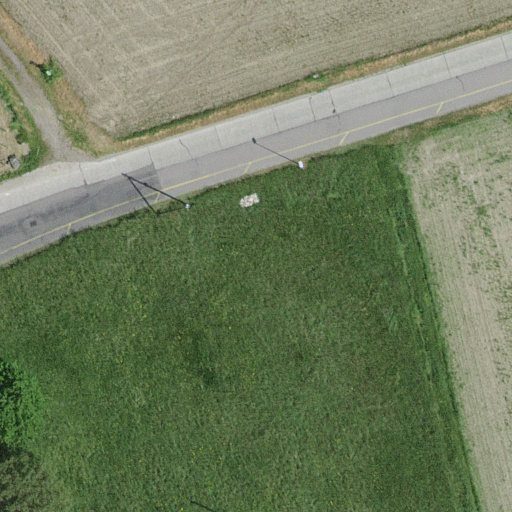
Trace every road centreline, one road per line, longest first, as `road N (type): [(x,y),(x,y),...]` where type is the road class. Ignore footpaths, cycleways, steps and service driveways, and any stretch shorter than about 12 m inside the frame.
road 1 (unclassified): [(86,190),(511,57)]
road 2 (unclassified): [(0,61),(86,190)]
